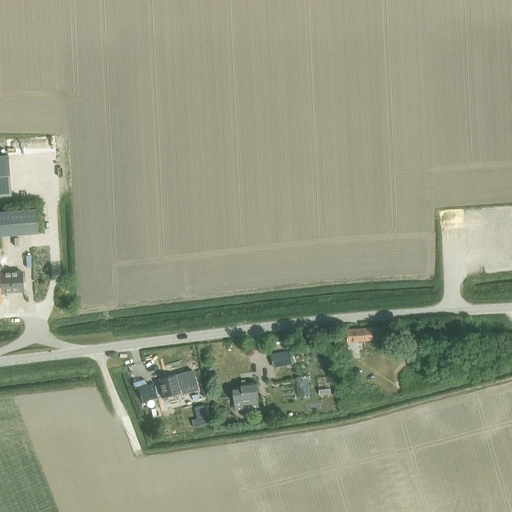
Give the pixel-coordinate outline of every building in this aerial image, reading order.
[(0,198),(14,197),(11,158),(0,158),(0,198)] [(36,209),(0,211),(0,236),(38,234),(36,209)] [(346,330),(347,342),(384,339),(383,327),(346,330)] [(292,364),(289,352),(271,355),(273,367),(292,364)] [(158,380),(163,398),(180,393),(175,375),(158,380)] [(298,396),(311,395),(308,375),(296,377),(298,396)] [(157,397),(153,383),(138,387),(142,401),(157,397)] [(258,399),(256,383),(240,384),(240,387),(232,388),(233,402),(242,401),(242,406),(258,404),(257,399),(258,399)] [(183,393),(183,391),(188,390),(188,398),(199,397),(199,384),(182,386),(183,393)] [(197,420),(193,421),(195,428),(209,425),(204,407),(195,410),(197,420)]
